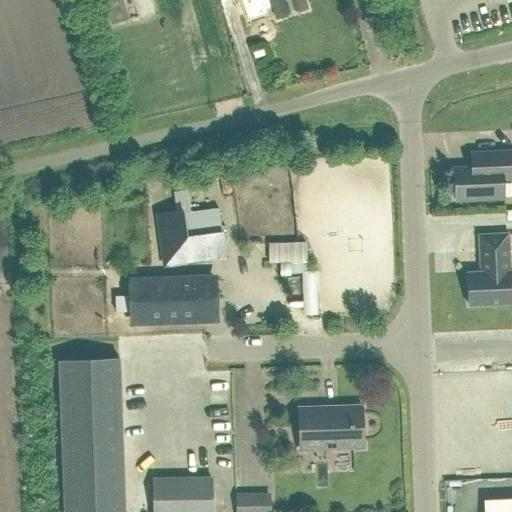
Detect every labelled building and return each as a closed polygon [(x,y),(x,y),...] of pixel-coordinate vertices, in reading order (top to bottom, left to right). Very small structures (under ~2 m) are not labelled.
[(110,0),(118,18),(132,12),(126,0),(110,0)] [(271,0),(278,19),(307,10),(303,0),(271,0)] [(255,58),(264,55),(263,49),(253,52),(255,58)] [(503,180),(511,179),(511,150),(470,153),(471,167),(454,168),(456,201),(504,199),(503,180)] [(179,201),(201,198),(199,184),(177,187),(179,201)] [(219,208),(185,213),(188,235),(222,231),(219,208)] [(468,306),(511,303),(511,289),(511,272),(509,272),(508,235),(479,236),(480,273),(467,273),(468,306)] [(297,261),(308,261),(308,236),(272,236),(272,257),(296,256),(297,261)] [(319,263),(309,264),(311,308),(320,307),(319,263)] [(131,283),(133,324),(214,321),(212,276),(170,277),(170,281),(131,283)] [(63,511),(123,511),(118,360),(58,362),(63,511)] [(300,450),(363,448),(362,406),(298,408),(300,450)] [(217,429),(235,426),(232,414),(215,418),(217,429)] [(153,511),(212,511),(212,478),(153,479),(153,511)] [(239,495),(238,511),(275,511),(276,496),(239,495)] [(511,511),(511,499),(485,501),(485,511),(511,511)]
